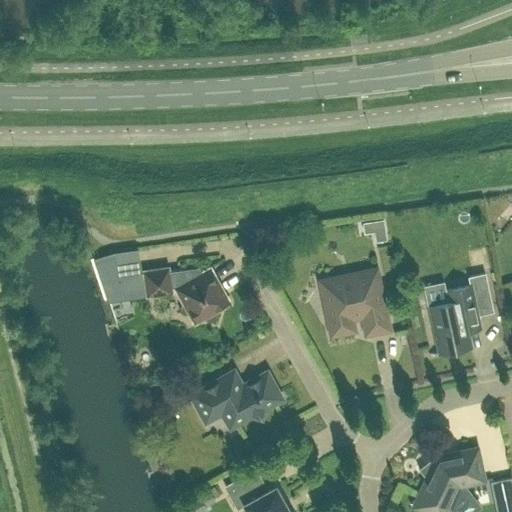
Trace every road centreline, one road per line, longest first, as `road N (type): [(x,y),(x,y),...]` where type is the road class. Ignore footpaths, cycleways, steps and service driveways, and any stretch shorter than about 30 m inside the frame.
road 1 (secondary): [(511,61),(300,86),(0,96)]
road 2 (residential): [(373,454),(325,407),(254,283)]
road 3 (residential): [(373,454),(420,413),(511,382)]
